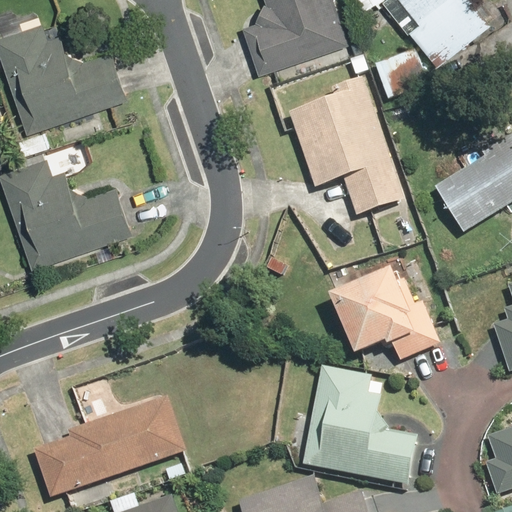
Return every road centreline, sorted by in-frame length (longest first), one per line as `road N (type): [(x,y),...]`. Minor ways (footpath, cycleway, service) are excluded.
road 1 (residential): [(165,0),(229,201),(218,245),(186,287),(0,357)]
road 2 (residential): [(511,388),(481,412),(470,462),(486,511)]
